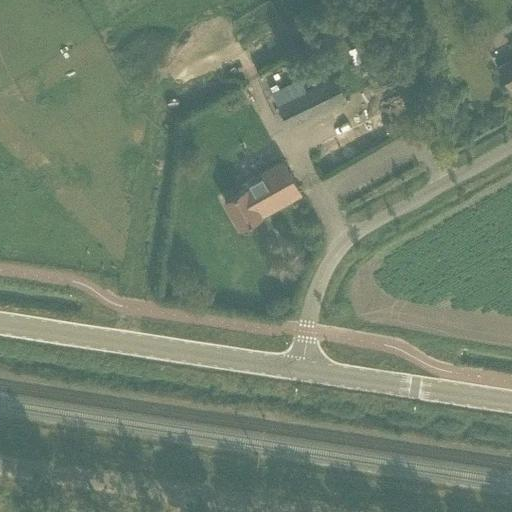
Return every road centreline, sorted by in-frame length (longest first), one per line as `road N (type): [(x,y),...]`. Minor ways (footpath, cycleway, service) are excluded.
road 1 (unclassified): [(300,370),(313,296),(326,267),(359,231),(511,146)]
road 2 (tertiary): [(300,370),(0,324)]
road 3 (unclassified): [(285,511),(0,469)]
road 4 (tertiary): [(511,402),(300,370)]
